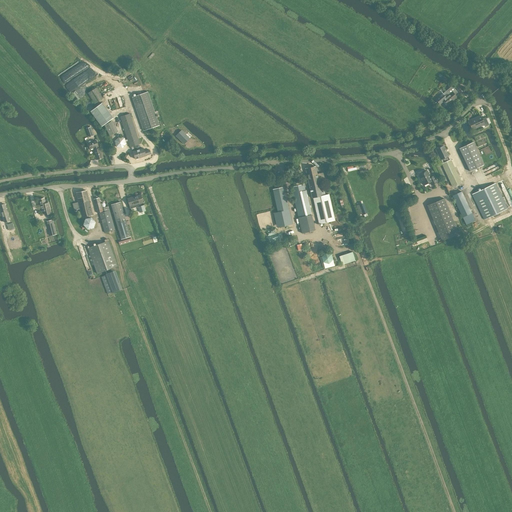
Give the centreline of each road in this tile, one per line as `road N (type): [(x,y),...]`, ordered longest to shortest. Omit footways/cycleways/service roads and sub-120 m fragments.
road 1 (track): [(454,511),(356,247),(318,231),(302,161)]
road 2 (unclassified): [(133,181),(398,153),(444,133),(486,98)]
road 3 (track): [(511,281),(444,133)]
road 4 (unclassified): [(133,181),(131,167),(0,181)]
road 5 (unclassified): [(0,196),(133,181)]
road 6 (track): [(28,0),(80,57),(124,89)]
